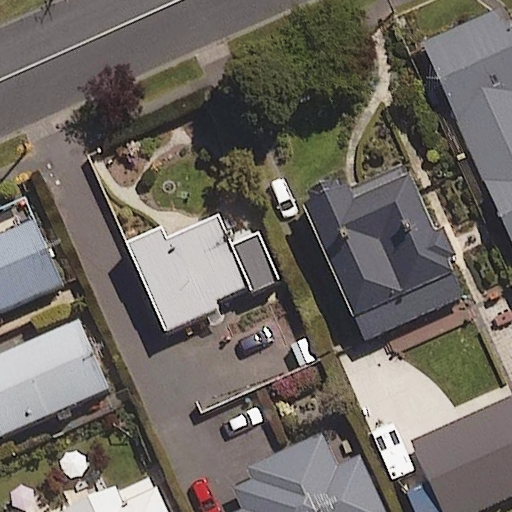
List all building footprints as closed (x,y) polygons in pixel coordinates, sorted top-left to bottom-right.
[(511,19),(426,57),(455,123),(487,196),(511,251),(511,19)] [(451,274),(406,174),(351,199),(345,185),(301,204),(307,218),(351,318),(451,274)] [(215,217),(165,239),(159,227),(123,243),(129,255),(159,325),(246,287),(215,217)] [(33,220),(0,234),(0,311),(61,284),(33,220)] [(0,436),(108,389),(77,320),(0,354),(0,436)] [(476,511),(511,496),(511,394),(411,439),(442,511),(476,511)] [(382,511),(358,457),(336,467),(321,434),(247,466),(253,479),(231,489),(241,511),(238,511),(382,511)] [(103,511),(165,511),(155,489),(103,511)]
